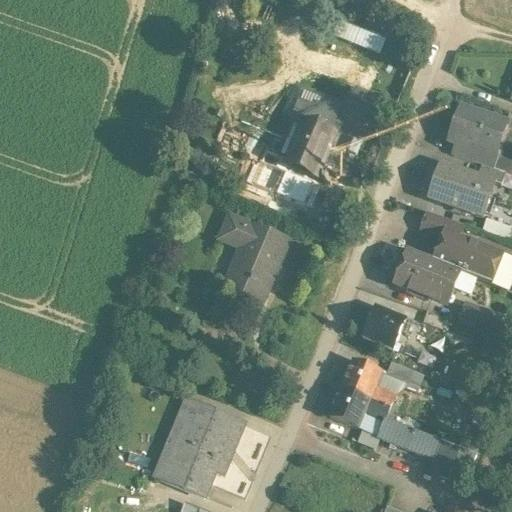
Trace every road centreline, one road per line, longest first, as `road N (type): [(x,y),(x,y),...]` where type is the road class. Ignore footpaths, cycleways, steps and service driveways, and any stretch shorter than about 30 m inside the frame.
road 1 (residential): [(289,434),(449,21)]
road 2 (residential): [(289,434),(485,511)]
road 3 (track): [(390,0),(511,43)]
